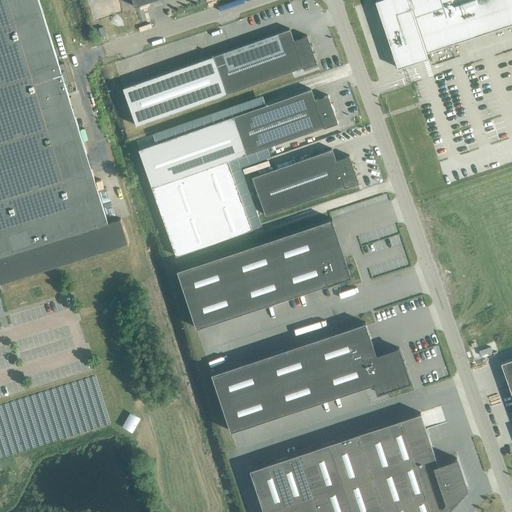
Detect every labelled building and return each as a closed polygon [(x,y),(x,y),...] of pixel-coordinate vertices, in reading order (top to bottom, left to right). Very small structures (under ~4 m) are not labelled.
[(38,0),(0,0),(0,291),(2,291),(0,283),(0,282),(128,243),(120,220),(108,224),(79,131),(68,95),(65,84),(70,83),(64,63),(59,65),(38,0)] [(511,0),(378,0),(375,1),(397,68),(428,58),(426,54),(511,25),(511,0)] [(136,126),(227,94),(302,68),(303,68),(317,64),(307,36),(293,41),(289,29),(213,56),(123,88),(136,126)] [(311,89),(138,150),(151,188),(176,256),(252,230),(252,227),(229,161),(323,127),(324,128),(338,123),(328,96),(315,100),(311,89)] [(359,183),(349,156),(335,160),(331,149),(252,177),(265,215),(345,187),(345,188),(359,183)] [(332,219),(177,270),(196,328),(326,285),(326,286),(351,277),(332,219)] [(365,322),(211,374),(230,431),(374,384),(377,393),(410,382),(399,347),(376,355),(365,322)] [(511,359),(500,363),(511,396),(511,359)] [(419,413),(356,434),(382,511),(443,511),(465,488),(455,458),(436,465),(419,413)] [(123,426),(132,431),(139,419),(130,414),(123,426)] [(382,511),(356,434),(298,453),(317,511),(382,511)] [(317,511),(298,453),(248,470),(262,511),(317,511)]
